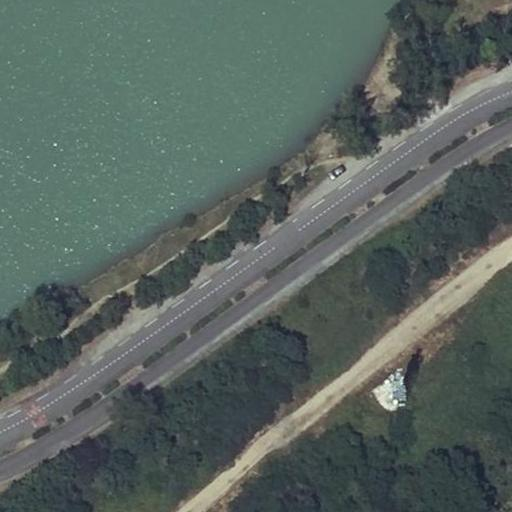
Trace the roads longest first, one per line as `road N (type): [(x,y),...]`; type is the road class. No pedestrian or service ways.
road 1 (unclassified): [(0,468),(103,407),(406,189),(511,125)]
road 2 (unclassified): [(511,97),(438,135),(100,380),(0,439)]
